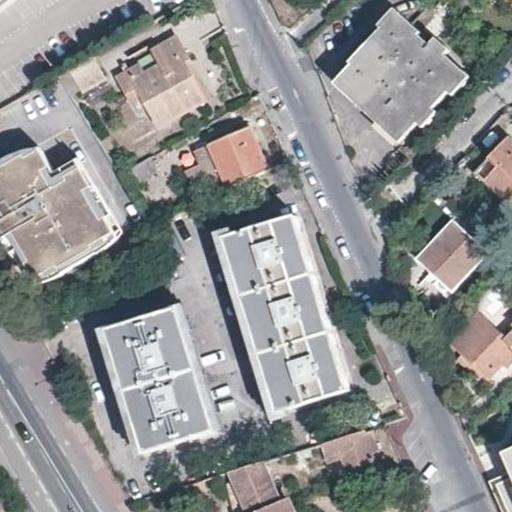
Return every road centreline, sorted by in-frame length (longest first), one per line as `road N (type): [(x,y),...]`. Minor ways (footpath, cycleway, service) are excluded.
road 1 (residential): [(477,511),(289,79),(246,0)]
road 2 (primary): [(0,369),(85,511)]
road 3 (residential): [(406,195),(511,80)]
